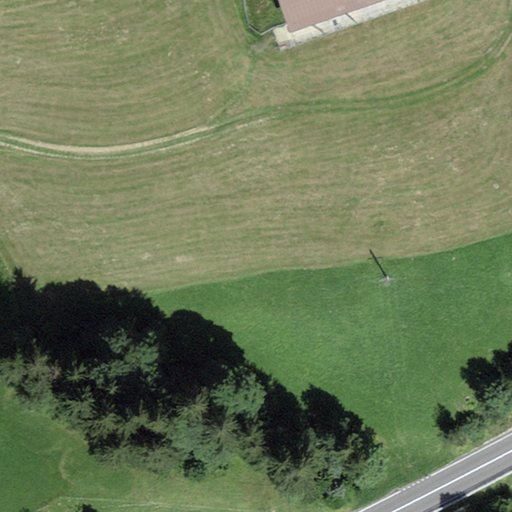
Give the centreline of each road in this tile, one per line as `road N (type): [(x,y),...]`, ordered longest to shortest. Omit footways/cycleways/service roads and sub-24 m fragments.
road 1 (track): [(0,141),(167,158),(254,148),(432,91),(494,53),(511,26)]
road 2 (primary): [(391,511),(511,449)]
